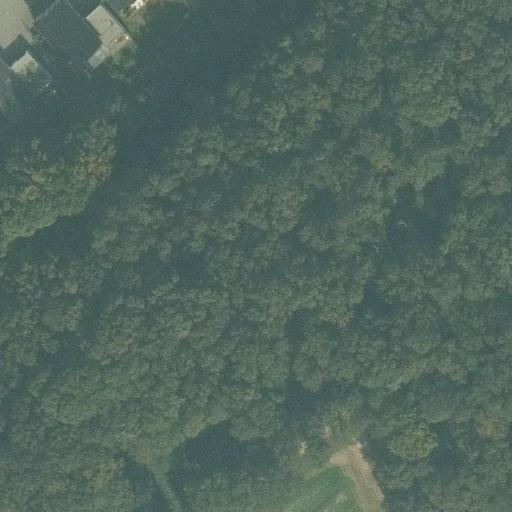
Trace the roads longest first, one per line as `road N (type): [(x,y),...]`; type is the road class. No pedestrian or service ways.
road 1 (track): [(495,0),(487,145),(422,362),(237,511)]
road 2 (track): [(275,0),(138,143)]
road 3 (track): [(138,143),(0,264)]
